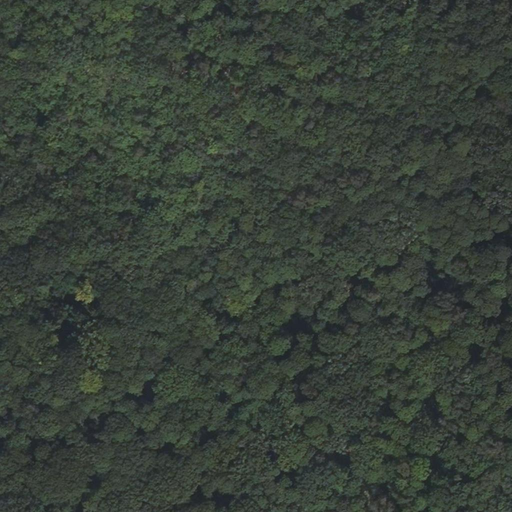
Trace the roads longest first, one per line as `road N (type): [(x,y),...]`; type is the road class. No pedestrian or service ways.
road 1 (track): [(0,318),(178,511)]
road 2 (track): [(366,0),(270,59),(183,74)]
road 3 (track): [(0,55),(183,74)]
